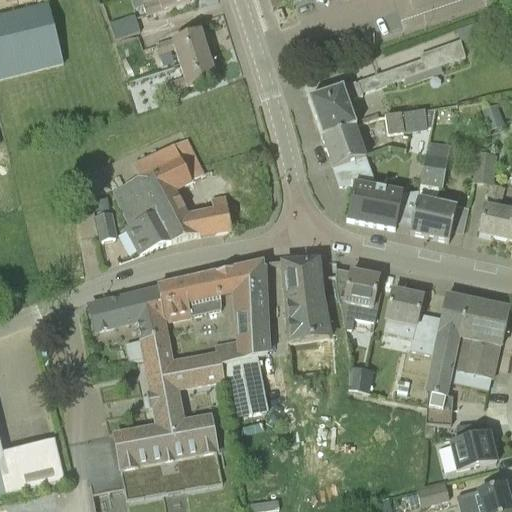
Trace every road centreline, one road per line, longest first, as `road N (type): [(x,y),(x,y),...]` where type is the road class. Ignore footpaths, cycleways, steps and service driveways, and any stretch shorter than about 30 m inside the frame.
road 1 (unclassified): [(0,328),(151,271),(303,239)]
road 2 (tertiary): [(303,239),(238,0)]
road 3 (tertiary): [(511,282),(303,239)]
